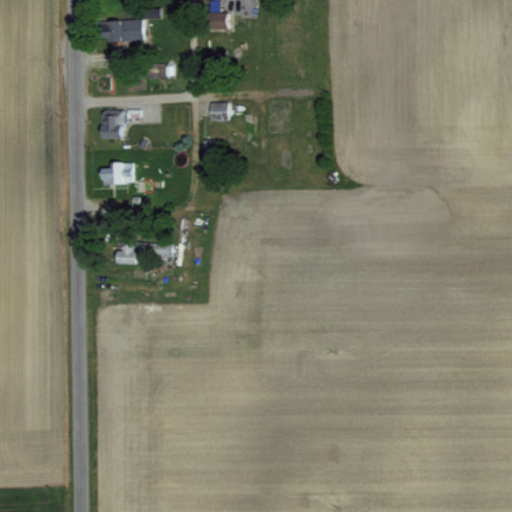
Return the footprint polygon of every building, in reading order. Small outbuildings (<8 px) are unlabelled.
[(217,0),(205,0),(205,17),(217,18),(217,0)] [(141,14),(96,19),(98,39),(141,34),(139,16),(154,14),(153,5),(140,6),(141,14)] [(227,99),(207,100),(207,118),(227,118),(227,99)] [(122,107),(99,107),(98,135),(121,135),(122,107)] [(133,159),(108,159),(108,165),(97,165),(97,179),(132,179),(133,159)] [(171,241),(154,240),(153,253),(170,254),(171,241)] [(135,260),(135,243),(114,243),(114,261),(135,260)]
